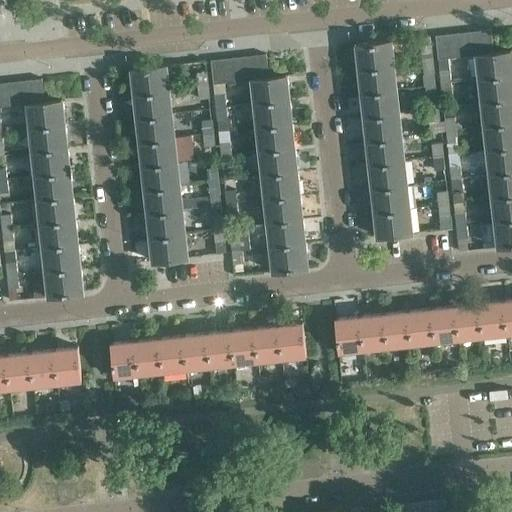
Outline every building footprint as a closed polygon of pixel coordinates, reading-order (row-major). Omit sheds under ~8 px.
[(492,29),(480,30),(483,53),(494,52),(494,51),(492,29)] [(480,30),(469,31),(472,55),(478,54),(483,53),(480,30)] [(472,55),(469,31),(458,32),(461,56),(472,55)] [(458,32),(447,34),(450,57),(461,56),(458,32)] [(431,34),(420,36),(422,61),(433,60),(432,50),(431,34)] [(450,57),(447,34),(436,35),(439,58),(450,57)] [(391,40),(357,44),(360,68),(394,64),(391,40)] [(494,52),(483,53),(478,54),(480,78),(511,74),(511,55),(511,49),(494,51),(494,52)] [(267,53),(255,55),(258,78),(269,77),(269,76),(267,53)] [(255,55),(244,56),(247,79),(253,79),(258,78),(255,55)] [(244,56),(233,57),(236,81),(247,79),(244,56)] [(233,57),(222,58),(225,82),(236,81),(233,57)] [(225,82),(222,58),(211,59),(214,83),(225,82)] [(433,60),(422,61),(425,85),(435,84),(433,60)] [(133,68),(135,92),(169,88),(166,64),(133,68)] [(394,64),(360,68),(363,91),(396,88),(394,64)] [(450,68),(440,69),(441,82),(451,81),(450,68)] [(198,73),(199,86),(208,85),(207,72),(198,73)] [(511,74),(480,78),(483,102),(511,99),(511,74)] [(269,77),(258,78),(253,79),(256,103),(289,99),(287,75),(269,76),(269,77)] [(42,78),(31,79),(33,103),(45,101),(44,101),(42,78)] [(31,79),(19,80),(22,104),(28,103),(33,103),(31,79)] [(19,80),(8,81),(11,105),(22,104),(19,80)] [(8,81),(0,82),(0,103),(0,106),(11,105),(8,81)] [(451,81),(441,82),(442,94),(453,93),(451,81)] [(436,95),(435,84),(425,85),(428,109),(438,108),(436,95)] [(208,85),(199,86),(200,99),(210,97),(208,85)] [(169,88),(135,92),(138,116),(172,112),(169,88)] [(396,88),(363,91),(365,115),(399,112),(396,88)] [(215,94),(216,107),(226,106),(225,93),(215,94)] [(33,103),(28,103),(31,128),(65,124),(62,99),(44,101),(45,101),(33,103)] [(289,99),(256,103),(259,127),(292,123),(289,99)] [(511,99),(483,102),(486,126),(511,122),(511,99)] [(226,106),(216,107),(218,120),(228,119),(226,106)] [(438,108),(428,109),(429,122),(439,121),(438,108)] [(172,112),(138,116),(141,140),(174,136),(172,112)] [(399,112),(365,115),(368,139),(402,136),(399,112)] [(455,116),(445,117),(445,120),(446,130),(456,129),(455,116)] [(203,121),(204,134),(213,133),(212,120),(203,121)] [(445,120),(439,121),(429,122),(431,132),(446,130),(445,120)] [(511,122),(486,126),(488,150),(511,147),(511,122)] [(292,123),(259,127),(261,151),(295,147),(292,123)] [(65,124),(31,128),(34,152),(67,148),(65,124)] [(446,130),(448,142),(449,142),(450,154),(459,154),(457,141),(456,129),(446,130)] [(213,133),(204,134),(206,146),(215,145),(213,133)] [(141,140),(143,164),(177,160),(174,136),(141,140)] [(402,136),(368,139),(371,163),(404,160),(402,136)] [(220,143),(222,155),(231,154),(230,142),(220,143)] [(443,146),(442,142),(432,143),(433,158),(443,157),(442,146),(443,146)] [(295,147),(261,151),(264,175),(297,171),(295,147)] [(511,147),(488,150),(491,174),(511,171),(511,147)] [(67,148),(34,152),(36,176),(70,172),(67,148)] [(231,154),(222,155),(223,168),(233,167),(231,154)] [(449,154),(452,178),(461,177),(459,154),(450,154),(449,154)] [(443,157),(433,158),(435,169),(444,168),(443,157)] [(177,160),(143,164),(146,188),(180,184),(177,160)] [(407,184),(404,160),(371,163),(373,187),(407,184)] [(208,168),(209,180),(218,179),(217,167),(208,168)] [(300,195),(297,171),(264,175),(267,199),(300,195)] [(511,195),(511,171),(491,174),(493,197),(511,195)] [(70,172),(36,176),(39,200),(73,196),(70,172)] [(461,177),(452,178),(453,190),(462,189),(461,177)] [(7,178),(0,179),(0,191),(8,191),(7,178)] [(218,179),(209,180),(211,193),(220,192),(218,179)] [(180,184),(146,188),(149,212),(182,208),(180,184)] [(407,184),(373,187),(376,211),(410,207),(407,184)] [(235,189),(226,190),(227,203),(236,202),(235,189)] [(437,191),(438,196),(438,204),(448,203),(447,190),(437,191)] [(195,206),(212,204),(211,195),(194,197),(195,206)] [(300,195),(267,199),(269,223),(302,219),(300,195)] [(511,195),(493,197),(496,221),(511,219),(511,195)] [(73,196),(39,200),(42,223),(75,220),(73,196)] [(236,202),(227,203),(230,227),(239,226),(236,202)] [(450,215),(448,203),(438,204),(440,216),(441,228),(451,227),(450,215)] [(410,207),(376,211),(379,235),(412,231),(410,207)] [(182,208),(149,212),(151,236),(185,233),(182,208)] [(465,212),(456,213),(455,213),(457,225),(466,224),(465,212)] [(11,213),(2,214),(1,214),(2,227),(12,226),(11,213)] [(213,216),(214,228),(224,227),(222,214),(213,216)] [(305,243),(302,219),(269,223),(272,246),(305,243)] [(511,219),(496,221),(482,223),(485,247),(499,245),(511,243),(511,219)] [(75,220),(42,223),(44,247),(78,244),(75,220)] [(466,224),(457,225),(458,238),(468,237),(466,224)] [(251,248),(248,225),(239,226),(230,227),(232,251),(242,250),(251,248)] [(15,250),(13,238),(12,226),(2,227),(5,251),(15,250)] [(224,227),(214,228),(215,241),(225,240),(224,227)] [(188,256),(185,233),(151,236),(154,260),(188,256)] [(305,243),(272,246),(274,270),(308,266),(305,243)] [(80,268),(78,244),(44,247),(47,272),(80,268)] [(5,251),(7,275),(17,274),(16,261),(15,250),(5,251)] [(242,250),(232,251),(234,263),(243,262),(242,250)] [(80,268),(47,272),(49,294),(83,291),(80,268)] [(17,274),(7,275),(9,287),(19,286),(17,274)] [(34,293),(47,293),(47,275),(34,275),(34,293)] [(511,297),(503,298),(507,331),(511,330),(511,297)] [(503,298),(479,301),(483,334),(507,331),(503,298)] [(479,301),(456,303),(459,337),(483,334),(479,301)] [(432,306),(435,339),(459,337),(456,303),(432,306)] [(408,309),(411,342),(435,339),(432,306),(408,309)] [(408,309),(384,311),(388,344),(411,342),(408,309)] [(384,311),(361,314),(364,347),(388,344),(384,311)] [(364,347),(361,314),(337,317),(340,350),(364,347)] [(304,320),(278,323),(282,356),(307,353),(304,320)] [(278,323),(255,326),(258,359),(282,356),(278,323)] [(255,326),(231,328),(235,361),(258,359),(255,326)] [(231,328),(207,331),(211,364),(235,361),(231,328)] [(187,367),(211,364),(207,331),(183,334),(187,367)] [(183,334),(159,336),(163,369),(187,367),(183,334)] [(159,336),(135,339),(139,372),(163,369),(159,336)] [(114,366),(115,375),(139,372),(135,339),(111,342),(114,361),(113,361),(113,366),(114,366)] [(79,345),(54,348),(57,381),(82,378),(79,345)] [(54,348),(30,351),(33,383),(57,381),(54,348)] [(30,351),(6,353),(10,386),(33,383),(30,351)] [(6,353),(0,353),(0,387),(10,386),(6,353)] [(286,377),(287,386),(298,384),(297,375),(286,377)] [(248,388),(248,380),(239,380),(239,388),(248,388)] [(141,401),(140,392),(128,393),(129,402),(141,401)] [(70,409),(68,399),(59,400),(61,410),(70,409)] [(45,403),(35,404),(36,413),(46,412),(45,403)] [(446,511),(445,499),(434,500),(435,511),(446,511)] [(435,511),(434,500),(423,501),(424,511),(435,511)] [(424,511),(423,501),(412,502),(413,511),(424,511)] [(413,511),(412,502),(401,503),(402,511),(413,511)] [(391,505),(391,511),(402,511),(401,503),(391,505)]
